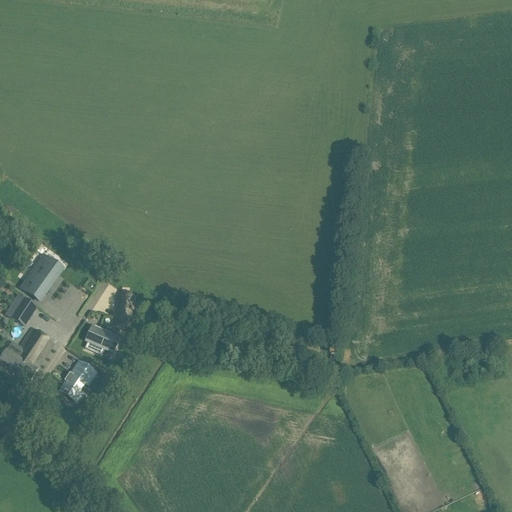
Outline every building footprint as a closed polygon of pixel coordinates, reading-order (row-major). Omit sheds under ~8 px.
[(51,290),(64,271),(53,263),(52,265),(43,258),(20,290),(38,302),(44,294),(46,296),(51,290)] [(61,308),(88,292),(80,280),(54,295),(61,308)] [(117,298),(116,319),(120,323),(128,324),(132,320),(132,317),(133,298),(129,294),(122,294),(117,298)] [(6,315),(5,317),(22,328),(23,329),(24,327),(36,309),(35,309),(18,297),(6,315)] [(87,343),(84,350),(101,358),(103,352),(112,356),(116,346),(117,346),(118,344),(117,344),(118,341),(102,334),(91,330),(86,343),(87,343)] [(6,352),(0,361),(0,365),(19,378),(16,383),(25,389),(53,346),(31,332),(19,349),(12,344),(7,352),(6,352)] [(87,388),(95,376),(79,365),(71,376),(70,375),(64,383),(65,384),(60,393),(76,403),(82,394),(80,393),(84,386),(87,388)] [(102,383),(99,388),(106,392),(109,388),(102,383)]
